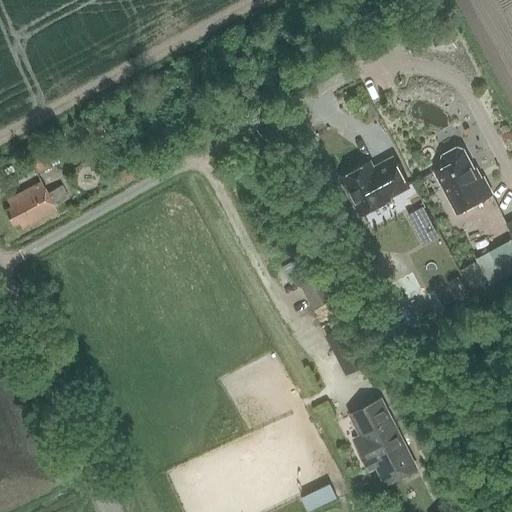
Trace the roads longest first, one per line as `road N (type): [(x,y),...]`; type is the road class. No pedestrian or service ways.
road 1 (track): [(0,140),(260,0)]
road 2 (unclassified): [(107,511),(0,286)]
